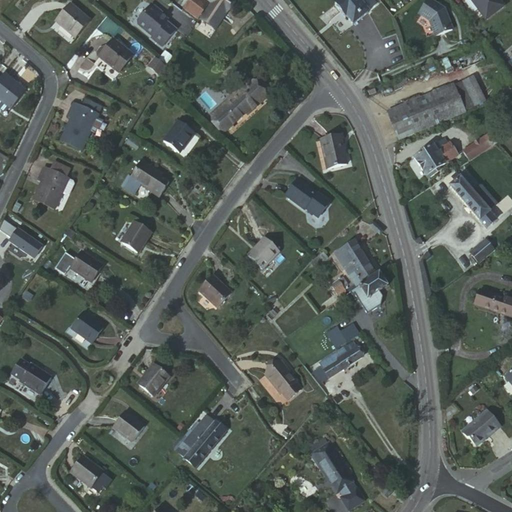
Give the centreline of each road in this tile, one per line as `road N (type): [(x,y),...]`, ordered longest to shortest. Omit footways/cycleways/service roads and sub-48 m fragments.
road 1 (tertiary): [(431,482),(405,257),(363,123),(334,80)]
road 2 (residential): [(334,80),(247,177),(169,291)]
road 3 (residential): [(0,31),(50,81),(0,205)]
road 4 (unknown): [(471,41),(362,84),(334,80)]
